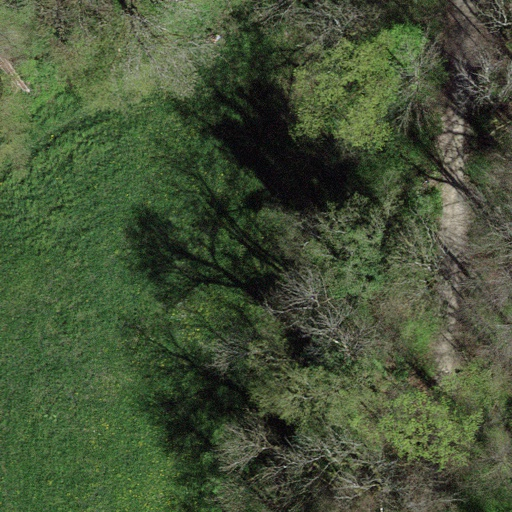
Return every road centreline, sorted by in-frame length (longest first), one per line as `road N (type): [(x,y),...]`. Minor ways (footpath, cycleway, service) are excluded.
road 1 (track): [(430,511),(449,364),(461,0)]
road 2 (track): [(243,7),(0,155)]
